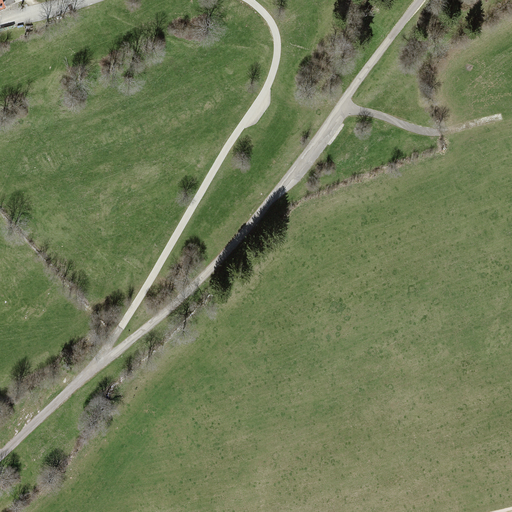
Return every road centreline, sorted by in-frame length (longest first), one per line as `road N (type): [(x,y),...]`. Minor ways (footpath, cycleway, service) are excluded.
road 1 (residential): [(246,0),(275,34),(271,77),(92,366)]
road 2 (track): [(337,109),(443,132),(502,119)]
road 3 (residential): [(0,457),(92,366)]
